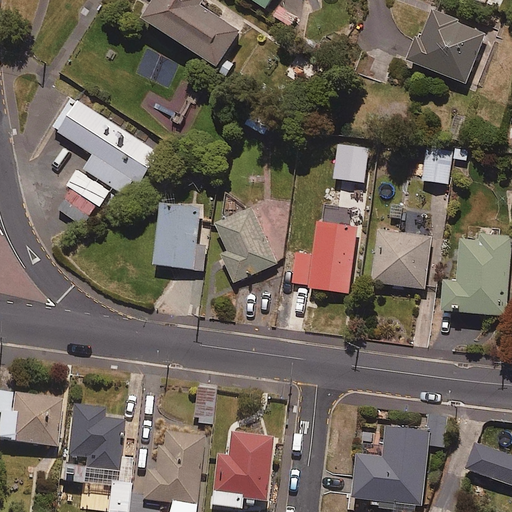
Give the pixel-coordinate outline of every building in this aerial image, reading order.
[(206,0),(157,0),(146,17),(220,65),(244,30),(204,4),(206,0)] [(435,9),(424,36),(419,34),(410,57),(468,81),(487,33),(458,22),(460,18),(435,9)] [(160,153),(78,102),(59,132),(93,154),(84,168),(132,198),(160,153)] [(272,121),(254,110),(246,123),(265,134),(272,121)] [(454,150),(428,147),(423,180),(449,183),(454,150)] [(111,191),(79,169),(69,184),(101,206),(111,191)] [(197,270),(205,205),(162,200),(154,265),(197,270)] [(282,264),(255,205),(216,223),(229,252),(223,252),(237,284),(282,264)] [(360,225),(319,220),(310,288),(351,294),(360,225)] [(434,237),(382,229),(374,282),(426,289),(434,237)] [(482,240),(464,239),(460,279),(446,277),(444,311),(509,317),(511,281),(511,234),(483,232),(482,240)] [(216,391),(199,389),(195,422),(212,424),(216,391)] [(63,401),(0,392),(0,415),(1,415),(0,425),(0,439),(57,447),(63,401)] [(107,409),(73,406),(68,456),(88,458),(87,468),(120,472),(125,422),(106,420),(107,409)] [(424,504),(432,431),(389,426),(385,455),(360,452),(356,496),(424,504)] [(206,436),(168,432),(166,449),(158,448),(156,471),(145,470),(141,503),(197,510),(206,436)] [(232,433),(229,457),(217,455),(212,494),(266,501),(274,438),(232,433)] [(511,452),(479,440),(469,468),(511,483),(511,452)]
